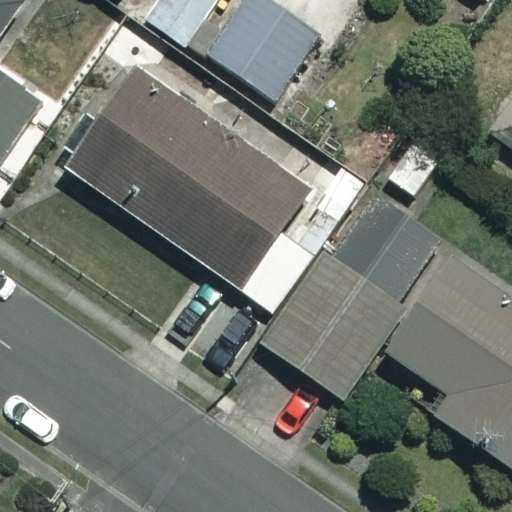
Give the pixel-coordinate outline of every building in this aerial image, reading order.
[(0,0),(0,27),(17,0),(0,0)] [(158,0),(147,18),(285,108),(356,0),(158,0)] [(309,188),(135,65),(65,164),(238,287),(309,188)] [(0,159),(41,102),(0,72),(0,159)] [(511,101),(491,134),(511,147),(511,101)] [(443,152),(416,134),(385,178),(412,197),(443,152)] [(511,298),(368,193),(262,338),(343,397),(381,345),(442,390),(429,407),(511,467),(511,298)] [(15,511),(0,501),(0,511),(15,511)]
